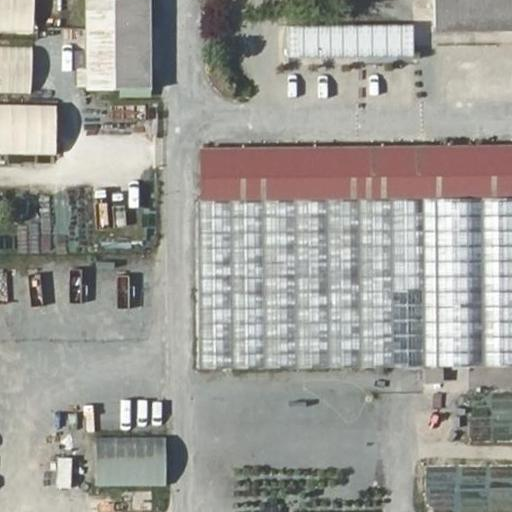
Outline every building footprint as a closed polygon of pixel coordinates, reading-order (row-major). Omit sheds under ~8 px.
[(34,0),(0,0),(0,31),(33,32),(34,0)] [(114,89),(114,0),(95,0),(97,89),(114,89)] [(151,0),(114,0),(114,89),(153,88),(151,0)] [(511,0),(433,0),(434,27),(511,26),(511,0)] [(32,48),(0,46),(0,91),(31,93),(32,48)] [(55,107),(0,105),(0,133),(55,135),(55,107)] [(386,199),(411,199),(437,198),(449,198),(476,198),(486,198),(502,197),(511,197),(511,147),(203,150),(201,201),(205,201),(234,200),(242,201),(270,200),(280,200),(309,200),(319,199),(345,199),(356,199),(386,199)] [(503,343),(502,197),(486,198),(488,345),(503,343)] [(437,198),(411,199),(412,345),(438,345),(437,198)] [(476,343),(476,198),(449,198),(449,344),(476,343)] [(346,346),(345,199),(319,199),(321,346),(346,346)] [(386,344),(386,199),(356,199),(358,345),(386,344)] [(412,345),(411,199),(386,199),(386,344),(412,345)] [(235,347),(234,200),(205,201),(205,347),(235,347)] [(272,346),(270,200),(242,201),(244,347),(272,346)] [(309,346),(309,200),(280,200),(281,347),(309,346)] [(112,429),(113,398),(96,397),(95,429),(112,429)] [(165,438),(96,438),(96,486),(165,485),(165,438)]
